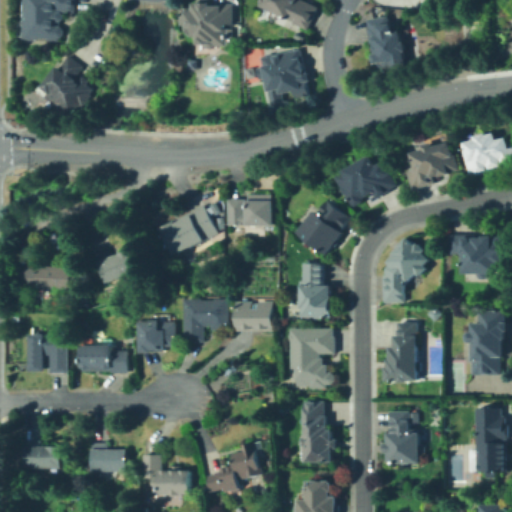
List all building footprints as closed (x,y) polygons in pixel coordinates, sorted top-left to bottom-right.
[(78,0),(78,12),(63,12),(63,27),(66,27),(66,41),(51,41),(51,36),(43,36),(43,40),(26,40),(26,0),(78,0)] [(266,0),(307,0),(321,8),(307,30),(264,4),(266,0)] [(237,3),(237,25),(228,25),(228,30),(236,30),(236,44),(201,44),(201,34),(191,34),(191,24),(183,24),(183,8),(195,8),(195,3),(237,3)] [(411,68),(384,73),(382,62),(374,64),(370,44),(375,43),(371,23),(394,18),(397,33),(403,32),(411,68)] [(296,33),(305,36),(303,42),(294,39),(296,33)] [(304,50),(312,87),(287,93),(290,107),(275,110),(264,59),(304,50)] [(79,86),(80,86),(86,80),(97,92),(70,118),(39,88),(71,55),(85,68),(78,75),(79,86)] [(189,60),(197,60),(197,69),(188,69),(189,60)] [(468,144),(498,136),(500,140),(508,137),(511,151),(511,166),(477,176),(468,144)] [(418,188),(413,173),(421,170),(416,157),(453,144),(463,172),(418,188)] [(348,171),(374,156),(381,168),(388,164),(400,186),(381,196),(377,190),(358,201),(344,176),(349,173),(348,171)] [(232,199),(248,199),(248,206),(253,206),(253,191),(275,191),(275,222),(232,222),(232,199)] [(329,254),(301,233),(318,210),(323,214),(331,202),(355,219),(329,254)] [(210,206),(216,203),(220,212),(214,214),(210,206)] [(203,206),(217,233),(177,252),(164,226),(203,206)] [(496,236),(496,250),(507,250),(507,264),(501,263),(501,272),(468,272),(468,253),(454,252),(454,236),(496,236)] [(389,265),(410,239),(435,259),(422,275),(417,271),(408,283),(410,301),(388,302),(389,265)] [(111,250),(114,257),(130,250),(138,270),(109,282),(98,255),(111,250)] [(23,268),(38,270),(39,263),(76,267),(73,291),(21,285),(23,268)] [(336,316),(305,316),(305,285),(310,285),(310,263),(328,263),(328,285),(336,285),(336,316)] [(197,305),(197,299),(229,297),(230,324),(207,326),(208,339),(188,340),(186,305),(197,305)] [(241,301),(274,300),(275,328),(242,329),(241,301)] [(477,324),(480,325),(482,310),(508,313),(501,375),(471,371),(477,324)] [(165,350),(143,350),(143,322),(165,322),(178,322),(178,345),(165,345),(165,350)] [(391,344),(401,344),(402,322),(421,323),(418,380),(390,379),(391,344)] [(296,329),(339,329),(339,352),(323,352),(323,368),(332,368),(332,383),(302,383),(302,368),(296,367),(296,329)] [(45,355),(45,368),(31,367),(32,336),(49,336),(49,334),(69,334),(69,371),(51,371),(52,356),(45,355)] [(86,344),(115,346),(115,349),(129,350),(128,371),(84,369),(86,344)] [(330,461),(309,461),(309,400),(330,400),(330,430),(337,430),(336,461),(330,461)] [(483,471),(483,409),(510,409),(510,471),(483,471)] [(390,431),(394,431),(394,410),(414,410),(414,413),(420,413),(420,420),(404,420),(404,424),(412,424),(412,435),(424,435),(424,460),(391,461),(390,431)] [(93,470),(96,446),(94,446),(95,442),(109,443),(109,447),(129,449),(126,479),(116,478),(116,473),(93,470)] [(257,442),(266,475),(243,481),(246,490),(231,494),(229,486),(217,490),(213,476),(226,472),(224,467),(238,463),(235,455),(248,451),(246,445),(257,442)] [(29,468),(29,446),(62,446),(62,468),(29,468)] [(157,478),(146,477),(147,454),(164,456),(164,467),(191,468),(191,492),(156,491),(157,478)] [(334,480),(334,502),(339,502),(339,511),(301,511),(301,501),(310,501),(310,480),(334,480)] [(510,501),(510,511),(484,511),(484,501),(510,501)]
